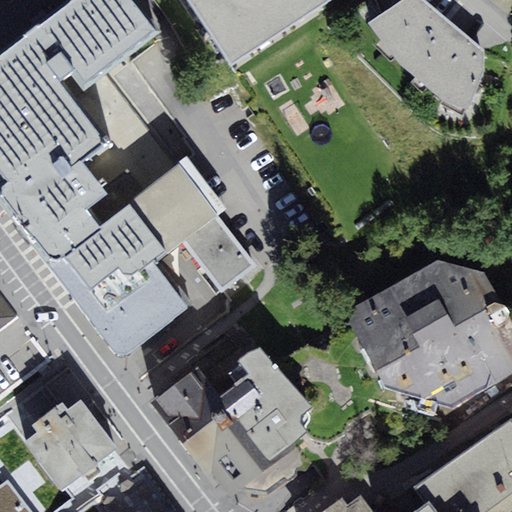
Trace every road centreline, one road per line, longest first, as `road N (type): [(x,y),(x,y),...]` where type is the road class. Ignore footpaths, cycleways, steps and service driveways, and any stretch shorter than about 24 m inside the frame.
road 1 (tertiary): [(0,239),(209,511)]
road 2 (residential): [(511,401),(404,471),(352,483),(299,511)]
